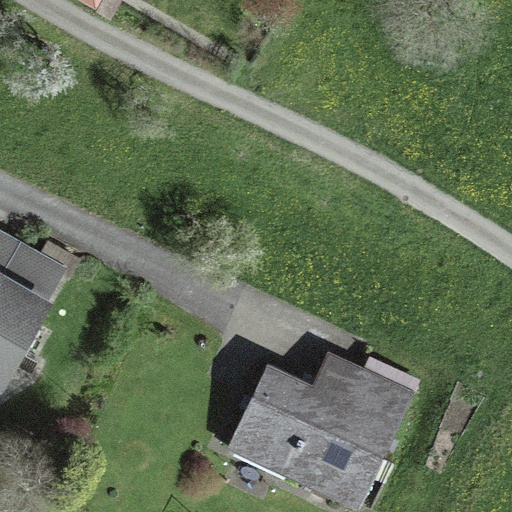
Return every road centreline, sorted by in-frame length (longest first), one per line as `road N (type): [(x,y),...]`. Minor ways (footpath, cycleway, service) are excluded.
road 1 (residential): [(511,259),(416,199),(188,96),(6,0)]
road 2 (residential): [(305,347),(0,198)]
